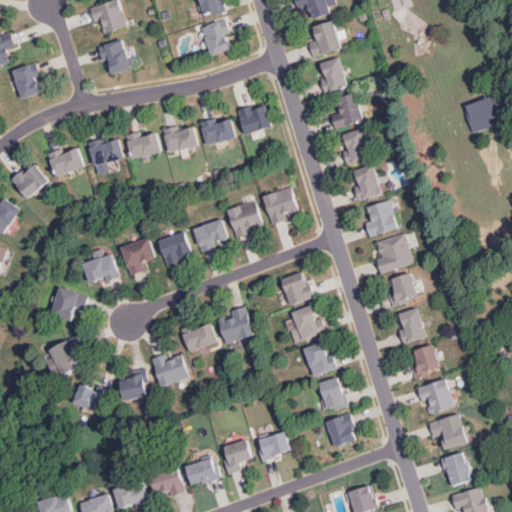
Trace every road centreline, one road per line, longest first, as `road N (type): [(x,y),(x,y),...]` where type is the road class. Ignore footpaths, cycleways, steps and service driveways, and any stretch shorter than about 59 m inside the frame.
road 1 (residential): [(261,0),(422,511)]
road 2 (residential): [(278,57),(201,84),(74,107),(0,147)]
road 3 (residential): [(335,237),(175,298),(127,325)]
road 4 (residential): [(402,448),(224,511)]
